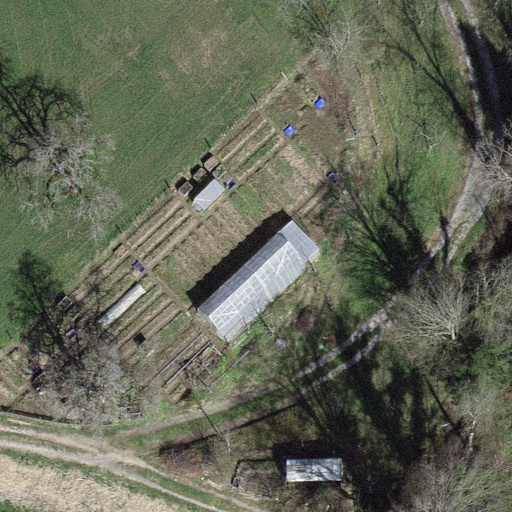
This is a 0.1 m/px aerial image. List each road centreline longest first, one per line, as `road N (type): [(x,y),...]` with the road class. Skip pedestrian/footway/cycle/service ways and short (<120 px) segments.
road 1 (track): [(0,434),(108,448),(237,413),(355,362),(490,195),(486,71),(452,0)]
road 2 (track): [(108,448),(246,511)]
